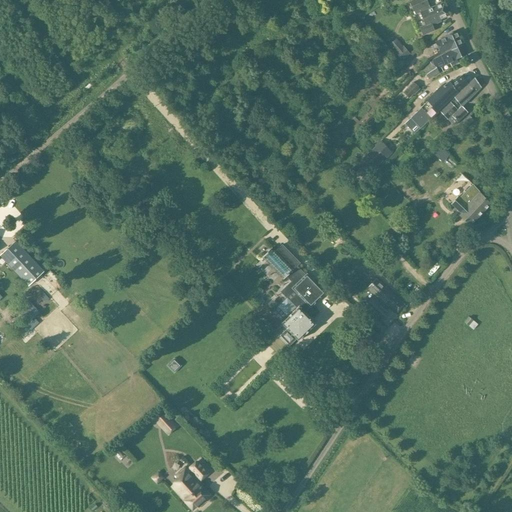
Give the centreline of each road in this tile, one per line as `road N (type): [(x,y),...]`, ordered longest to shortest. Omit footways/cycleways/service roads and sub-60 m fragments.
road 1 (unclassified): [(284,511),(412,319),(481,237)]
road 2 (unclassified): [(0,180),(217,0)]
road 3 (unclassified): [(511,127),(451,0)]
